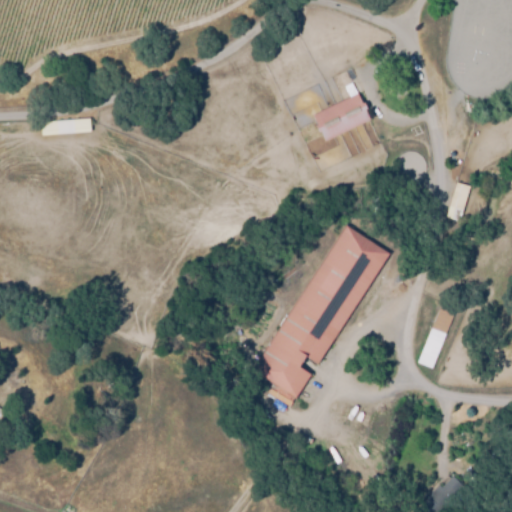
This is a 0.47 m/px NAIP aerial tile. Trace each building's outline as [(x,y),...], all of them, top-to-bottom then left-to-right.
[(317,102),(361,83),(372,106),(332,130),(317,102)] [(41,136),(41,122),(89,119),(90,132),(41,136)] [(460,219),(446,215),(455,183),(469,187),(460,219)] [(353,214),(398,245),(297,404),(250,365),(353,214)] [(425,360),(418,356),(438,307),(445,310),(425,360)] [(8,398),(15,398),(18,408),(7,408),(8,398)]
